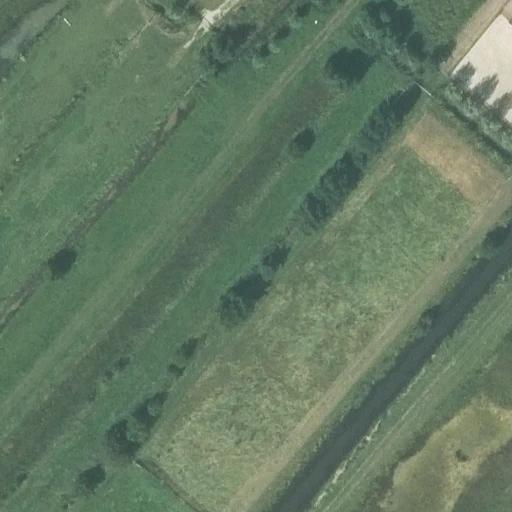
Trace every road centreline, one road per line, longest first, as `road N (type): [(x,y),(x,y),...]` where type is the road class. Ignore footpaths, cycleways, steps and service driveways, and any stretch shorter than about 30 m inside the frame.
road 1 (track): [(247,111),(324,33),(378,87),(27,511)]
road 2 (track): [(511,296),(329,511)]
